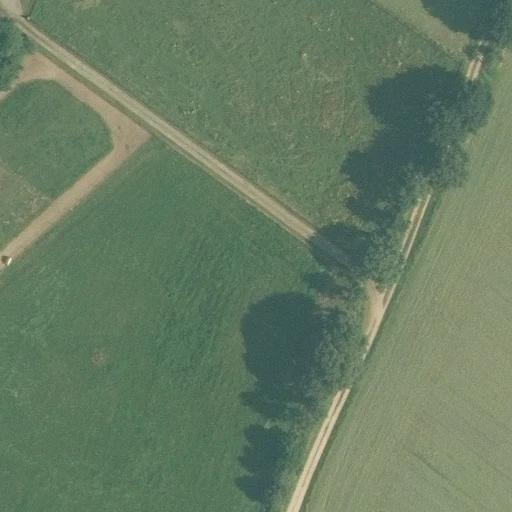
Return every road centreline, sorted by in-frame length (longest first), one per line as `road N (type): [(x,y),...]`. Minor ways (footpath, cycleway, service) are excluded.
road 1 (track): [(290,511),(502,0)]
road 2 (track): [(0,10),(342,258),(367,278),(378,310)]
